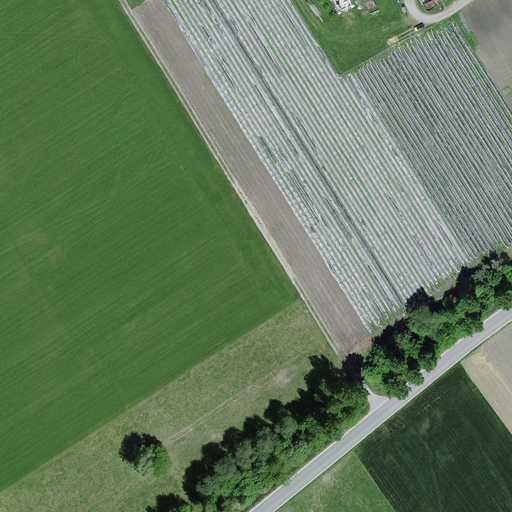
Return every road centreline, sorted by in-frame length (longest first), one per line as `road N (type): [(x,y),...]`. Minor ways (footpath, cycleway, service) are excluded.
road 1 (track): [(382,413),(120,0)]
road 2 (tertiary): [(260,511),(511,309)]
